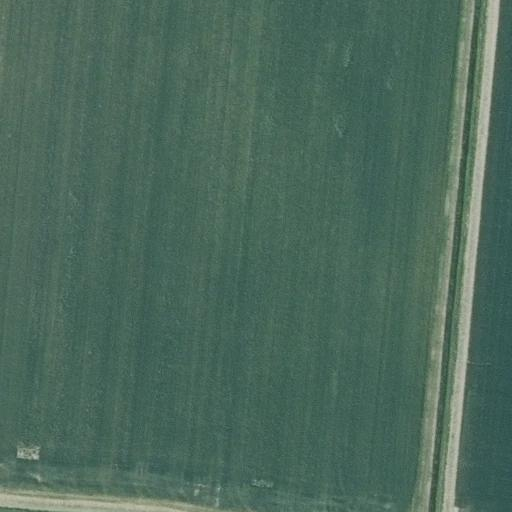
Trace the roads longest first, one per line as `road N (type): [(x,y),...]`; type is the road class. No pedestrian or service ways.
road 1 (track): [(455,511),(499,0)]
road 2 (track): [(0,500),(136,511)]
